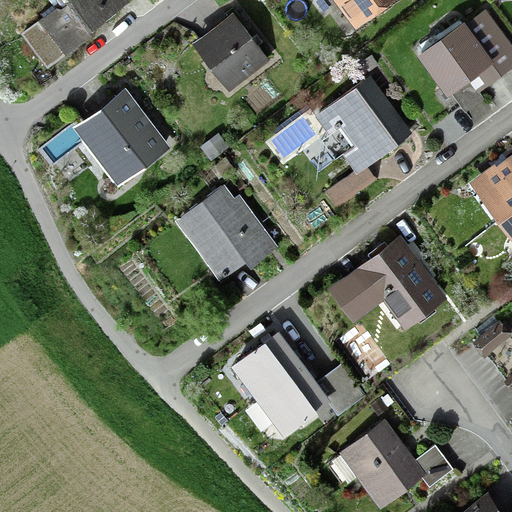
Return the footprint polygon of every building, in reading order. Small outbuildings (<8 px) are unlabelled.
[(49,0),(54,6),(20,30),(47,68),(100,30),(95,23),(127,0),(49,0)] [(335,0),(340,6),(336,9),(344,19),(347,16),(355,27),(391,0),(335,0)] [(511,65),(511,42),(486,6),(467,21),(465,18),(417,52),(447,94),(451,91),(465,110),(484,97),(479,90),(511,65)] [(228,89),(270,58),(259,44),(263,41),(257,33),(253,36),(233,9),(191,41),(195,46),(191,49),(221,89),(225,86),(228,89)] [(358,77),(378,63),(371,53),(351,67),(358,77)] [(367,164),(413,130),(371,73),(315,114),(355,168),(326,189),(338,206),(377,178),(367,164)] [(171,144),(125,85),(73,125),(72,123),(41,147),(54,164),(84,141),(118,185),(171,144)] [(227,144),(219,132),(199,144),(207,157),(227,144)] [(496,216),(498,219),(511,208),(511,151),(496,163),(494,161),(469,180),(474,186),(469,190),(491,219),(496,216)] [(250,265),(278,245),(240,192),(234,196),(224,182),(175,218),(219,278),(246,259),(250,265)] [(511,208),(498,219),(511,237),(504,244),(511,254),(511,208)] [(404,328),(448,295),(435,277),(437,275),(411,241),(409,243),(400,231),(327,286),(353,321),(377,303),(396,329),(402,324),(404,328)] [(479,334),(473,339),(484,355),(489,351),(509,336),(511,333),(511,326),(504,316),(498,320),(494,314),(475,328),(479,334)] [(265,328),(260,321),(249,330),(254,336),(265,328)] [(280,328),(231,363),(239,374),(222,386),(237,407),(255,395),(256,397),(305,362),(280,328)] [(348,351),(365,350),(365,334),(347,334),(348,351)] [(511,348),(511,339),(509,336),(489,351),(496,360),(511,348)] [(511,385),(511,348),(496,360),(506,376),(503,378),(510,387),(511,385)] [(317,378),(305,362),(256,397),(258,399),(245,408),(261,430),(274,421),(282,433),(328,400),(338,415),(366,395),(341,361),(317,378)] [(370,402),(378,414),(388,407),(387,405),(394,401),(388,392),(383,396),(382,394),(370,402)] [(416,457),(384,416),(339,450),(340,453),(327,463),(328,465),(319,472),(331,488),(345,477),(348,481),(357,474),(381,506),(421,475),(429,485),(454,467),(435,442),(416,457)] [(511,511),(511,508),(507,511),(504,511),(488,490),(458,511),(511,511)]
